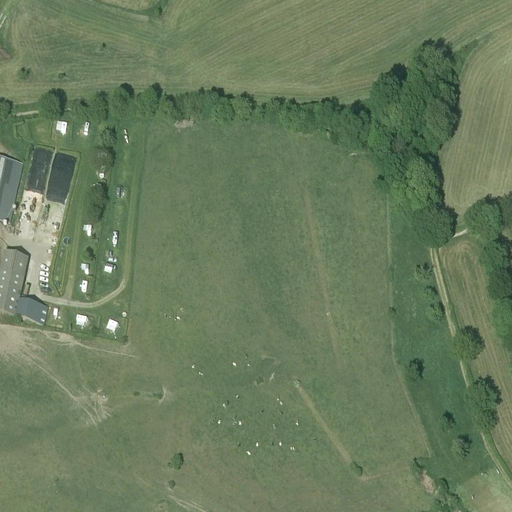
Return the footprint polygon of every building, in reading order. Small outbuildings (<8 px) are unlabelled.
[(59,134),(69,135),(70,125),(60,124),(59,134)] [(81,129),(78,137),(88,140),(90,133),(81,129)] [(0,222),(9,224),(22,165),(0,160),(0,222)] [(114,235),(123,236),(124,226),(115,225),(114,235)] [(109,241),(108,250),(117,251),(118,242),(109,241)] [(29,260),(4,254),(0,275),(0,316),(44,326),(47,308),(20,302),(29,260)] [(107,268),(117,269),(119,260),(109,259),(107,268)] [(80,289),(89,291),(90,284),(81,283),(80,289)] [(82,317),(80,326),(89,328),(91,319),(82,317)]
